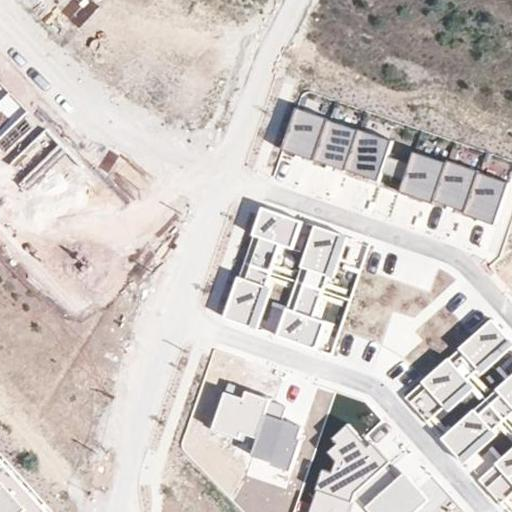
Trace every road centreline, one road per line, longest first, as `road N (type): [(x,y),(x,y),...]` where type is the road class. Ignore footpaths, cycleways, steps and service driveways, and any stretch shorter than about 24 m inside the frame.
road 1 (residential): [(177,323),(381,398),(488,511)]
road 2 (residential): [(511,318),(460,261),(223,177)]
road 3 (residential): [(223,177),(99,123),(0,13)]
road 4 (residential): [(120,511),(177,323)]
road 5 (residential): [(223,177),(297,0)]
road 6 (residential): [(177,323),(223,177)]
